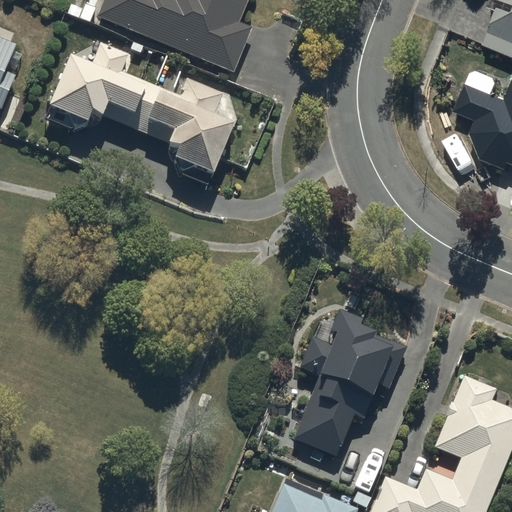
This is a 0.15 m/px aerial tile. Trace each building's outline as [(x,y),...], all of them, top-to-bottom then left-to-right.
[(101,0),(95,15),(232,72),(252,24),(240,21),(247,0),(101,0)] [(511,53),(511,0),(488,0),(487,4),(496,8),(483,42),(511,53)] [(0,112),(15,73),(1,70),(15,41),(0,35),(0,112)] [(168,138),(174,153),(211,168),(233,120),(213,111),(220,93),(185,76),(180,93),(121,71),(129,53),(99,43),(93,59),(69,51),(46,101),(85,115),(103,111),(168,138)] [(470,129),(480,157),(506,167),(509,160),(511,160),(511,81),(505,98),(491,93),(496,79),(471,67),(453,108),(474,119),(470,129)] [(337,332),(332,344),(311,336),(299,366),(317,374),(292,437),(336,455),(353,411),(363,415),(376,381),(389,386),(405,346),(372,333),(374,327),(358,321),(360,316),(340,308),(331,330),(337,332)] [(487,511),(511,451),(511,409),(493,402),(498,390),(466,377),(437,447),(461,456),(452,479),(428,470),(419,490),(387,477),(372,511),(487,511)] [(357,511),(358,510),(327,497),(328,494),(288,477),(273,511),(357,511)]
